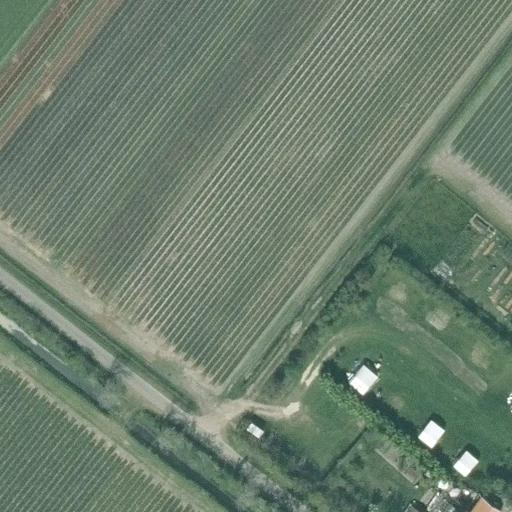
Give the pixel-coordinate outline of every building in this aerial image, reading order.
[(381,332),(392,316),(376,304),(365,320),(381,332)] [(408,326),(393,341),(408,355),(423,340),(408,326)] [(429,372),(445,384),(458,368),(442,355),(429,372)] [(362,374),(356,382),(375,396),(381,387),(362,374)] [(459,396),(475,406),(483,392),(468,383),(459,396)] [(402,417),(413,403),(399,392),(388,405),(402,417)] [(443,423),(429,438),(444,452),(458,436),(443,423)] [(458,465),(477,475),(487,457),(468,446),(458,465)] [(482,495),(469,511),(500,511),(502,510),(482,495)]
